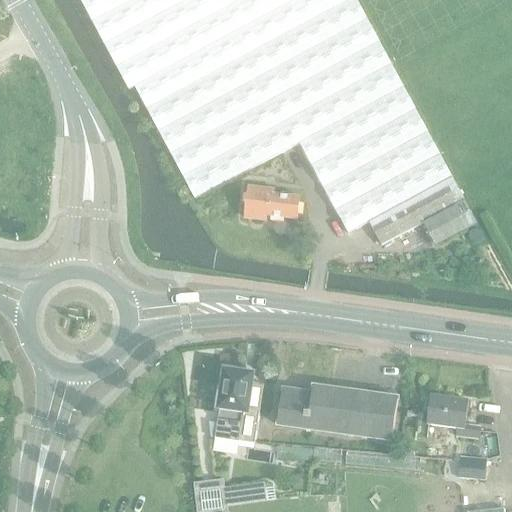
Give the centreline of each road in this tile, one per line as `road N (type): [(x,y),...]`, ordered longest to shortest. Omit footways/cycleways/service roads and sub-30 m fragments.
road 1 (primary): [(511,344),(252,310)]
road 2 (unclassified): [(89,167),(79,114),(18,0)]
road 3 (tertiary): [(48,366),(29,460),(31,507)]
road 4 (tertiary): [(31,507),(78,375)]
road 5 (primary): [(252,310),(183,300),(124,305)]
road 6 (primary): [(128,330),(252,310)]
